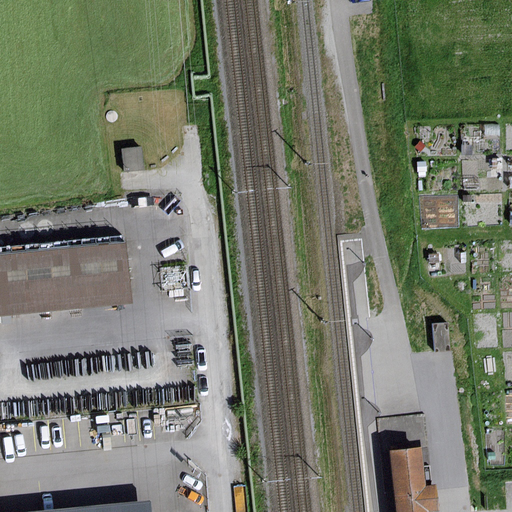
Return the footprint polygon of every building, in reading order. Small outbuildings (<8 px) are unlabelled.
[(143,148),(122,151),(125,172),(146,170),(143,148)] [(129,247),(0,259),(0,317),(135,306),(129,247)] [(449,323),(433,324),(436,352),(452,351),(449,323)] [(422,450),(388,453),(393,511),(429,511),(436,511),(435,491),(426,492),(422,450)] [(151,511),(150,501),(38,511),(151,511)]
